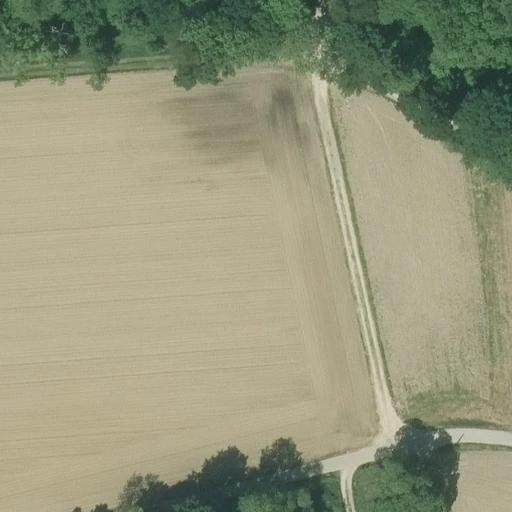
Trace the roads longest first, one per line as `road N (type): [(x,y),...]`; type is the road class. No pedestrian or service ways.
road 1 (track): [(394,451),(302,52)]
road 2 (unclassified): [(511,438),(474,433),(168,511)]
road 3 (track): [(302,52),(274,45),(0,65)]
road 4 (track): [(511,139),(302,52)]
